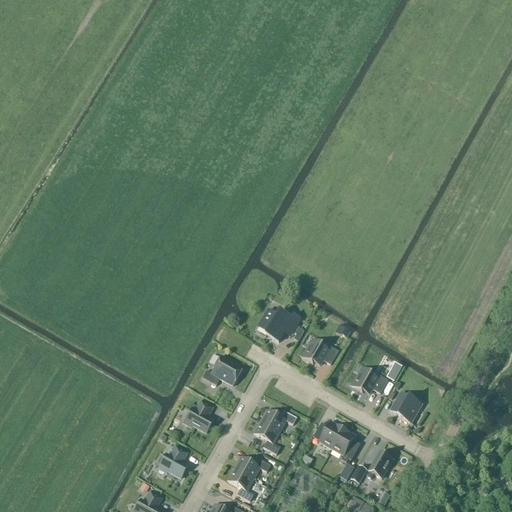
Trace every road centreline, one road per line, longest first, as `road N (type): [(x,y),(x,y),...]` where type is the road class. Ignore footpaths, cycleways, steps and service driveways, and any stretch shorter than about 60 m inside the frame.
road 1 (residential): [(436,461),(270,365)]
road 2 (residential): [(187,511),(270,365)]
road 3 (unclassified): [(436,461),(511,314)]
